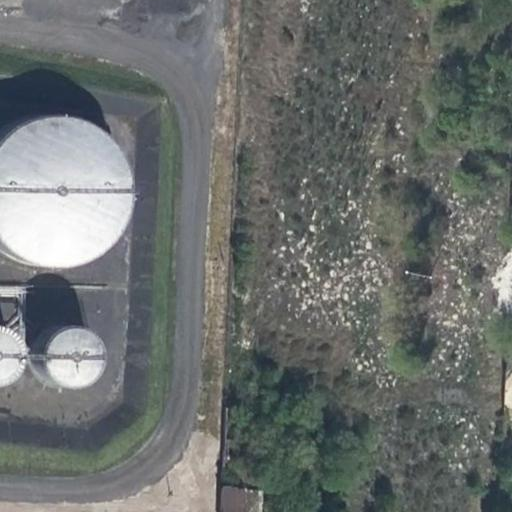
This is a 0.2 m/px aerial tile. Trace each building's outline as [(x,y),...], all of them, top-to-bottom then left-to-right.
[(34,115),(23,118),(20,118),(2,127),(0,128),(0,249),(6,253),(16,257),(26,261),(34,262),(44,263),(56,262),(62,261),(64,261),(72,258),(80,254),(82,253),(89,249),(99,240),(106,231),(110,225),(113,218),(117,205),(119,195),(119,185),(116,170),(113,161),(108,151),(103,143),(97,137),(92,132),(76,122),(68,119),(63,117),(45,115),(34,115)] [(25,325),(0,324),(0,386),(26,386),(26,382),(102,382),(102,330),(48,330),(48,353),(25,353),(25,325)] [(255,440),(222,439),(222,449),(222,460),(254,460),(255,440)] [(235,470),(234,486),(258,487),(258,471),(235,470)] [(260,511),(262,487),(258,487),(234,486),(220,485),(219,511),(260,511)]
